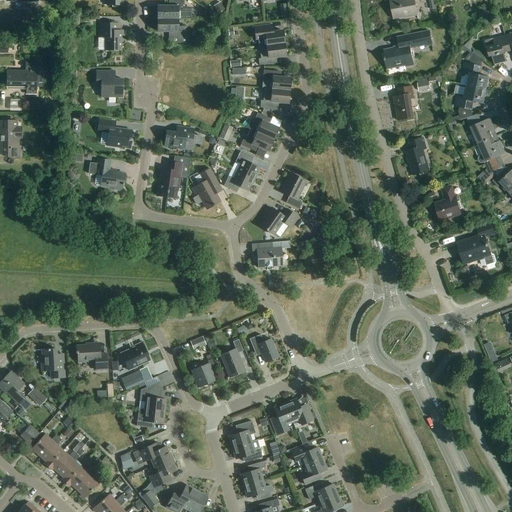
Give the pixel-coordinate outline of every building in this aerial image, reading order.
[(414,0),(398,0),(390,2),(394,19),(404,17),(404,19),(418,16),(414,0)] [(157,7),(157,19),(178,20),(178,12),(184,12),(184,1),(171,1),(171,7),(157,7)] [(213,7),(218,14),(225,9),(220,2),(213,7)] [(490,10),(479,12),(481,21),(491,19),(490,10)] [(178,20),(157,19),(157,32),(171,32),(171,44),(187,44),(187,32),(185,32),(185,27),(178,27),(178,20)] [(118,31),(118,24),(101,24),(101,38),(105,38),(105,51),(121,51),(121,38),(123,38),(123,31),(118,31)] [(256,40),(258,39),(259,47),(266,46),(284,44),(283,31),(270,33),(269,26),(254,28),(255,35),(256,40)] [(433,45),(430,31),(397,38),(399,47),(393,48),(394,49),(384,51),(385,59),(384,59),(386,70),(405,66),(405,67),(414,66),(411,48),(419,47),(426,46),(427,46),(433,45)] [(509,52),(505,37),(493,40),(495,46),(488,48),(490,57),(493,56),(495,64),(506,61),(504,53),(509,52)] [(284,44),(266,46),(267,54),(260,55),(261,59),(258,60),(259,66),(274,64),(273,58),(286,56),(284,44)] [(40,63),(26,62),(26,72),(7,71),(6,90),(27,90),(27,95),(36,95),(36,87),(45,88),(45,68),(40,68),(40,63)] [(467,86),(486,91),(489,78),(479,75),(481,67),(465,63),(463,74),(469,76),(467,86)] [(263,81),(262,89),(264,89),(272,90),(290,91),(291,79),(278,78),(278,72),(264,71),(263,77),(265,77),(265,81),(263,81)] [(115,72),(96,72),(96,83),(101,83),(101,98),(123,98),(123,80),(115,80),(115,72)] [(431,89),(435,88),(434,81),(430,82),(429,82),(417,84),(419,92),(431,90),(431,89)] [(483,104),(486,91),(467,86),(464,97),(458,96),(455,107),(472,110),(474,102),(483,104)] [(410,100),(414,99),(412,87),(399,89),(400,97),(394,98),(398,121),(414,118),(410,100)] [(261,101),(260,108),(267,110),(275,111),(276,103),(288,104),(290,91),(272,90),(264,89),(264,90),(264,97),(263,101),(261,101)] [(10,106),(18,108),(20,99),(12,97),(10,106)] [(231,112),(228,118),(235,120),(237,115),(231,112)] [(245,128),(250,130),(273,140),(278,129),(267,124),(269,118),(258,113),(253,123),(251,122),(245,128)] [(471,128),(478,145),(498,136),(490,119),(471,128)] [(115,122),(99,120),(98,132),(109,133),(107,146),(115,147),(116,145),(129,147),(132,131),(114,129),(115,122)] [(0,121),(0,155),(6,155),(6,157),(18,157),(18,139),(22,138),(22,127),(17,127),(17,121),(0,121)] [(195,129),(180,127),(179,133),(166,132),(164,147),(185,149),(186,140),(193,141),(195,129)] [(250,130),(245,141),(243,140),(241,146),(254,152),(257,147),(268,152),(273,140),(250,130)] [(222,132),(219,139),(225,141),(228,142),(230,135),(227,134),(222,132)] [(491,175),(501,167),(496,157),(500,156),(505,153),(498,136),(478,145),(483,155),(480,157),(479,157),(478,159),(478,161),(479,162),(481,164),(483,164),(484,163),(486,162),(491,175)] [(426,150),(423,138),(409,142),(411,150),(405,152),(408,159),(409,159),(414,176),(429,171),(423,150),(426,150)] [(240,152),(232,169),(254,180),(257,176),(256,175),(259,168),(251,164),(253,158),(240,152)] [(88,174),(96,175),(102,176),(101,186),(114,188),(114,190),(122,191),(122,186),(123,186),(125,174),(112,173),(113,171),(109,171),(110,161),(98,159),(98,164),(90,163),(88,174)] [(182,165),(167,163),(166,170),(161,170),(157,196),(176,199),(177,191),(178,191),(182,165)] [(197,205),(202,202),(206,209),(212,206),(213,207),(221,202),(216,194),(222,191),(210,169),(200,175),(204,182),(192,189),(197,197),(193,199),(197,205)] [(254,180),(232,169),(223,187),(236,193),(239,187),(248,191),(251,184),(252,185),(254,180)] [(490,177),(486,169),(477,177),(483,182),(490,177)] [(509,193),(511,190),(511,171),(509,174),(505,169),(492,181),(498,188),(502,185),(509,193)] [(306,181),(290,173),(280,193),(289,197),(286,203),(299,210),(302,204),(297,201),(306,181)] [(455,198),(452,187),(442,190),(445,201),(435,204),(440,221),(462,215),(456,198),(455,198)] [(291,228),(298,218),(287,209),(282,216),(271,208),(267,215),(268,215),(265,219),(261,227),(273,235),(283,222),(291,228)] [(477,229),(480,237),(457,244),(464,265),(482,259),(485,266),(487,268),(495,265),(496,263),(494,255),(491,254),(490,254),(485,238),(496,234),(492,224),(477,229)] [(281,242),(252,245),(252,252),(257,251),(258,268),(266,268),(267,271),(272,270),(272,267),(282,266),(281,249),(290,249),(289,242),(281,242)] [(237,329),(239,335),(247,332),(244,326),(237,329)] [(264,342),(261,335),(249,340),(255,354),(261,351),(266,363),(278,358),(271,339),(264,342)] [(203,337),(190,342),(193,349),(206,345),(203,337)] [(243,351),(239,340),(233,343),(236,350),(221,356),(230,378),(245,372),(238,354),(243,351)] [(100,355),(99,343),(89,344),(90,345),(76,346),(77,352),(76,352),(76,354),(77,354),(78,368),(79,368),(78,363),(96,362),(96,370),(107,369),(106,354),(100,355)] [(121,354),(126,365),(128,371),(150,361),(146,351),(147,351),(143,343),(135,346),(135,347),(121,354)] [(57,355),(56,349),(42,350),(43,365),(41,365),(42,372),(51,371),(51,379),(65,378),(63,355),(57,355)] [(211,369),(215,367),(212,360),(208,362),(209,364),(192,371),(195,380),(194,380),(198,389),(216,381),(211,369)] [(126,391),(144,382),(139,371),(121,380),(126,391)] [(24,399),(17,392),(24,384),(11,372),(0,382),(0,388),(4,392),(4,391),(18,405),(24,399)] [(145,410),(164,412),(166,400),(161,399),(162,388),(159,382),(141,390),(139,402),(145,402),(145,410)] [(35,388),(28,395),(39,406),(46,399),(35,388)] [(63,400),(56,407),(60,410),(66,403),(63,400)] [(301,426),(311,422),(314,421),(307,404),(299,407),(296,400),(285,404),(293,423),(299,420),(301,426)] [(0,423),(2,422),(3,422),(12,412),(3,404),(0,401),(0,423)] [(274,409),(277,416),(269,419),(276,436),(288,431),(286,425),(293,423),(285,404),(274,409)] [(21,409),(17,413),(22,417),(26,413),(21,409)] [(164,412),(145,410),(139,409),(137,427),(152,429),(152,423),(163,424),(164,412)] [(72,421),(67,417),(60,424),(65,429),(72,421)] [(266,419),(260,421),(261,427),(268,425),(266,419)] [(229,436),(232,448),(251,442),(249,435),(255,434),(252,422),(237,426),(240,433),(229,436)] [(20,437),(30,445),(39,434),(30,426),(20,437)] [(68,429),(63,434),(67,438),(72,433),(68,429)] [(35,453),(40,458),(59,438),(56,435),(51,440),(45,435),(30,451),(34,455),(35,453)] [(141,436),(133,439),(135,445),(143,441),(141,436)] [(44,464),(48,468),(63,451),(57,445),(61,440),(59,438),(40,458),(46,462),(44,464)] [(80,442),(75,448),(78,451),(83,445),(80,442)] [(251,442),(232,448),(236,460),(253,455),(255,460),(262,458),(260,448),(254,450),(251,442)] [(153,467),(171,459),(166,447),(162,448),(161,445),(158,443),(156,444),(138,451),(143,463),(150,459),(153,467)] [(109,445),(106,448),(111,453),(114,449),(109,445)] [(285,445),(279,448),(281,454),(287,452),(285,445)] [(291,452),(294,458),(296,463),(301,460),(304,467),(322,459),(318,448),(309,451),(307,446),(291,452)] [(278,449),(271,451),(273,457),(280,455),(278,449)] [(53,469),(58,474),(76,454),(74,452),(69,457),(63,451),(48,468),(51,471),(53,469)] [(128,453),(120,457),(124,470),(134,465),(128,453)] [(62,480),(65,484),(81,467),(74,462),(79,457),(76,454),(58,474),(63,479),(62,480)] [(98,458),(92,464),(96,468),(102,462),(98,458)] [(171,459),(153,467),(157,474),(149,477),(154,488),(172,480),(169,474),(176,471),(171,459)] [(322,459),(304,467),(307,474),(301,476),(305,485),(319,480),(316,474),(327,470),(322,459)] [(240,475),(244,487),(263,481),(259,469),(265,468),(264,462),(249,466),(251,472),(240,475)] [(71,485),(76,490),(94,470),(91,468),(87,473),(81,467),(65,484),(69,487),(71,485)] [(104,475),(108,480),(115,473),(111,468),(104,475)] [(94,470),(76,490),(81,495),(80,497),(83,500),(99,484),(92,478),(97,473),(94,470)] [(263,481),(244,487),(247,498),(258,495),(259,500),(271,497),(270,493),(272,492),(270,486),(265,487),(263,481)] [(317,498),(319,504),(337,496),(333,485),(322,489),(320,484),(305,490),(310,501),(317,498)] [(123,490),(127,495),(132,490),(128,486),(123,490)] [(178,511),(182,507),(187,510),(197,492),(186,486),(181,496),(175,492),(167,508),(174,511),(178,511)] [(154,496),(150,491),(141,497),(145,502),(154,496)] [(197,492),(187,510),(191,511),(206,511),(208,509),(202,507),(207,497),(197,492)] [(97,511),(98,511),(97,511),(108,511),(123,499),(120,497),(115,501),(109,495),(92,509),(94,511),(97,511)] [(154,496),(145,502),(150,508),(158,502),(154,496)] [(337,496),(319,504),(321,510),(315,511),(332,511),(342,507),(337,496)] [(124,511),(120,507),(125,502),(123,499),(108,511),(124,511)] [(255,511),(278,511),(277,506),(279,505),(277,500),(261,504),(262,510),(255,511)] [(140,501),(135,506),(140,511),(144,506),(140,501)] [(39,511),(28,502),(25,505),(18,511),(39,511)]
